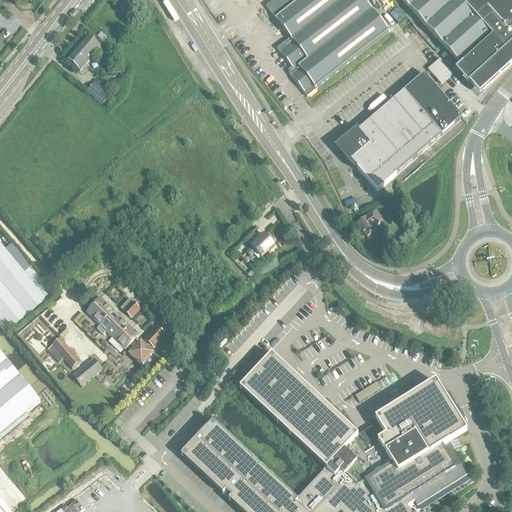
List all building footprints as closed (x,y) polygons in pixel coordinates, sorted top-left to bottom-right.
[(316,88),(388,32),(362,0),(274,0),(266,6),(290,38),(277,49),(292,69),(288,73),(307,97),(316,89),(316,88)] [(511,0),(400,0),(409,10),(462,67),(455,73),(459,76),(468,87),(474,81),(484,92),(511,66),(511,0)] [(105,38),(100,33),(96,37),(101,42),(105,38)] [(65,59),(78,71),(99,47),(86,35),(65,59)] [(440,60),(427,71),(440,85),(452,75),(440,60)] [(424,75),(358,132),(359,133),(346,144),(345,153),(352,161),(351,162),(377,192),(442,136),(462,118),(424,75)] [(447,86),(464,106),(476,96),(468,87),(459,76),(447,86)] [(108,95),(94,82),(85,92),(99,104),(108,95)] [(382,219),(379,215),(377,211),(374,213),(372,212),(356,224),(366,237),(375,230),(372,226),(379,221),(382,219)] [(254,251),(260,257),(273,245),(263,235),(251,247),(251,248),(246,252),(249,256),(254,251)] [(0,319),(9,331),(46,300),(21,270),(0,244),(0,319)] [(276,259),(254,272),(260,279),(282,265),(276,259)] [(101,326),(97,330),(103,336),(107,331),(125,349),(138,335),(99,298),(86,312),(101,326)] [(133,303),(124,312),(132,320),(141,311),(133,303)] [(146,339),(144,341),(155,351),(167,337),(156,328),(154,330),(146,339)] [(60,339),(52,346),(71,369),(80,362),(72,353),(60,339)] [(128,355),(141,367),(153,354),(140,342),(128,355)] [(0,433),(39,401),(18,377),(0,354),(0,433)] [(94,360),(73,377),(82,388),(102,371),(94,360)] [(349,447),(261,367),(251,378),(247,374),(238,384),(242,387),(235,395),(323,475),(320,478),(302,499),(298,503),(213,423),(181,457),(223,496),(225,494),(231,499),(229,501),(240,511),(339,511),(410,511),(407,507),(415,502),(417,507),(469,475),(452,448),(469,437),(452,410),(438,387),(377,425),(388,442),(373,451),(372,452),(355,462),(346,464),(339,457),(349,447)] [(88,397),(116,424),(131,409),(103,381),(88,397)] [(65,507),(58,511),(85,511),(77,501),(67,509),(65,507)]
